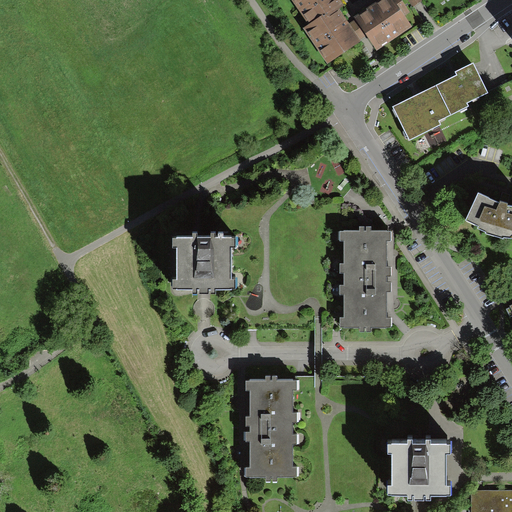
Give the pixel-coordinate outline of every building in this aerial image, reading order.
[(330,0),(285,0),(305,29),(331,12),(336,8),(330,0)] [(405,14),(395,0),(383,0),(353,21),(375,51),(408,28),(400,18),(405,14)] [(331,12),(305,29),(298,33),(321,68),(353,47),(331,12)] [(454,80),(434,89),(448,119),(465,111),(464,107),(484,97),(470,68),(452,76),(454,80)] [(448,119),(434,89),(391,110),(407,143),(439,128),(438,124),(448,119)] [(425,145),(426,149),(440,146),(437,133),(421,137),(423,146),(425,145)] [(495,203),(474,193),(462,220),(475,226),(474,228),(481,231),(482,233),(499,238),(500,236),(510,238),(510,235),(511,235),(511,206),(504,205),(495,203)] [(387,278),(387,276),(391,276),(391,265),(387,265),(387,253),(387,241),(391,241),(391,231),(387,231),(387,230),(372,230),(372,226),(359,226),(359,230),(343,230),(343,231),(340,231),(340,240),(344,240),(344,244),(344,260),(344,263),(340,263),(340,272),(344,272),(344,274),(344,277),(387,278)] [(242,248),(242,238),(210,238),(178,237),(178,248),(183,248),(183,280),(178,280),(178,290),(209,290),(216,290),(241,290),(241,280),(237,280),(237,248),(242,248)] [(391,282),(387,282),(387,278),(344,277),(344,284),(344,285),(340,285),(340,295),(344,295),(344,297),(344,302),(344,307),(344,313),(344,317),(339,317),(339,328),(343,328),(343,330),(359,330),(359,334),(371,334),(371,330),(386,330),(386,328),(391,328),(391,324),(391,317),(386,317),(386,304),(386,293),(391,293),(391,282)] [(250,426),(250,428),(295,427),(296,424),(300,423),(300,414),(295,414),(296,391),(300,391),(300,379),(296,379),(278,379),(278,375),(266,376),(266,379),(246,379),(246,390),(250,390),(250,402),(250,415),(246,415),(247,426),(250,426)] [(296,435),(295,427),(250,428),(250,430),(246,431),(246,441),(250,441),(250,453),(250,466),(246,466),(246,477),(250,477),(250,478),(268,478),(268,482),(280,482),(280,478),(299,477),(299,467),(295,468),(295,445),(299,445),(299,435),(296,435)] [(405,441),(387,441),(388,450),(393,450),(394,483),(389,483),(389,493),(407,493),(407,498),(412,498),(419,498),(430,498),(430,494),(449,494),(449,484),(445,484),(444,453),(449,452),(449,440),(431,441),(431,435),(422,435),(422,439),(414,439),(414,435),(405,435),(405,441)] [(511,511),(511,489),(481,490),(471,490),(471,511),(511,511)]
